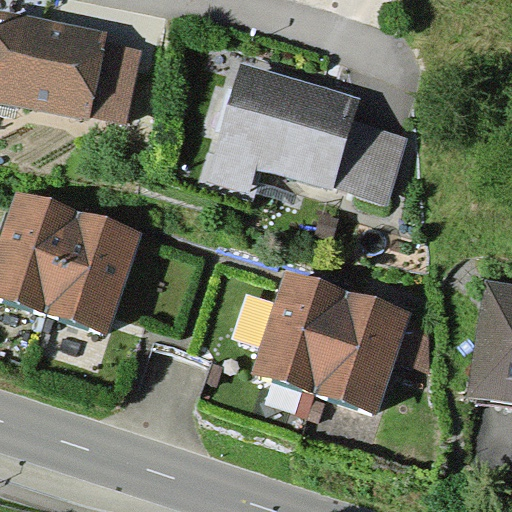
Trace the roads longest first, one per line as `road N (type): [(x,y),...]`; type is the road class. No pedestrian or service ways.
road 1 (tertiary): [(0,418),(290,511)]
road 2 (residential): [(185,0),(312,33),(415,72)]
